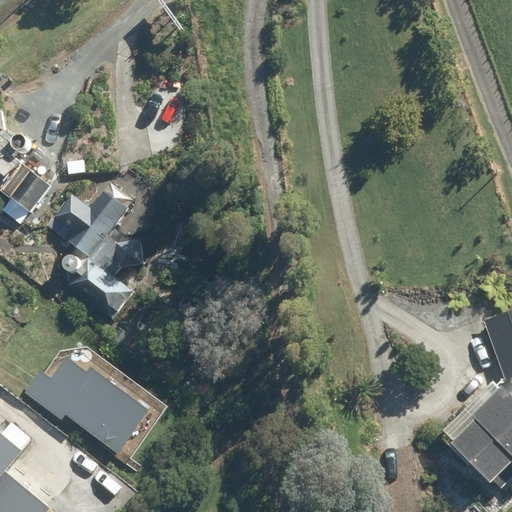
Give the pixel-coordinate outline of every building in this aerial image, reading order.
[(0,111),(0,192),(9,200),(2,208),(12,216),(20,207),(29,215),(51,186),(10,154),(12,151),(14,151),(16,150),(18,148),(20,147),(21,145),(22,142),(22,140),(20,137),(18,136),(15,135),(13,136),(10,137),(6,133),(3,111),(0,111)] [(83,161),(66,163),(67,175),(84,173),(83,161)] [(66,286),(78,295),(71,305),(86,316),(94,307),(112,320),(133,293),(110,276),(134,242),(112,226),(126,208),(102,190),(89,208),(72,195),(48,227),(88,256),(66,286)] [(511,378),(511,311),(480,322),(500,382),(511,378)] [(119,329),(112,338),(119,343),(126,334),(119,329)] [(37,370),(21,393),(58,421),(62,416),(134,471),(140,464),(130,456),(168,407),(75,337),(45,376),(37,370)] [(511,411),(492,391),(491,392),(486,387),(435,435),(440,440),(437,443),(480,488),(488,481),(497,490),(508,479),(511,482),(511,411)] [(0,511),(43,511),(46,509),(0,470),(0,469),(26,439),(7,423),(0,431),(0,511)]
